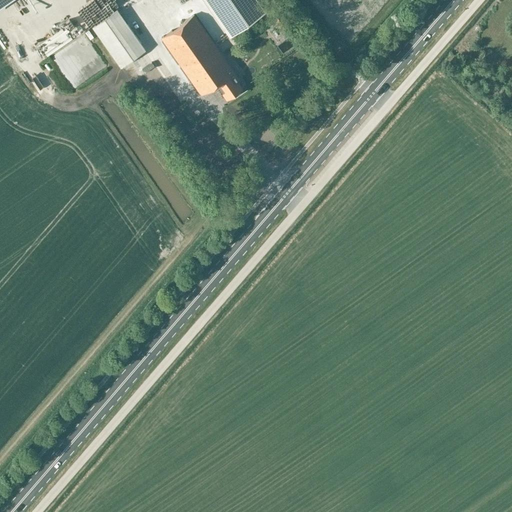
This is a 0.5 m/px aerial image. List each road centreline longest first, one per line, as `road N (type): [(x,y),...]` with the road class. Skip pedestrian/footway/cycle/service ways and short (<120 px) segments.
road 1 (primary): [(12,511),(297,181)]
road 2 (unclassified): [(37,511),(313,192)]
road 3 (unclassified): [(313,192),(480,0)]
road 4 (primary): [(297,181),(454,0)]
